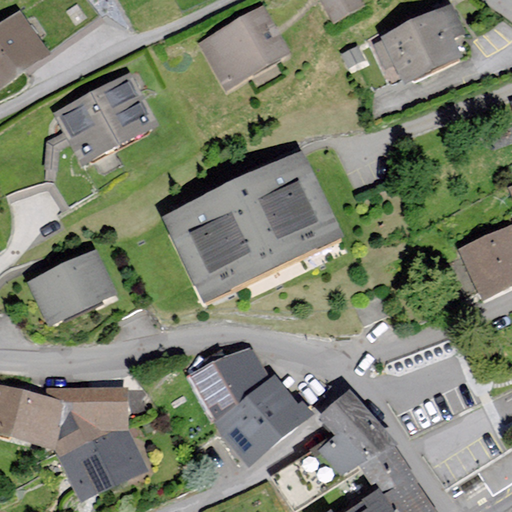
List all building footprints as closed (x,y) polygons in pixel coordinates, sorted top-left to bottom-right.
[(309,0),(328,28),(357,9),(351,0),(309,0)] [(455,41),(443,14),(374,44),(393,90),(452,65),(444,45),(455,41)] [(254,17),(192,52),(216,95),(278,60),(254,17)] [(0,35),(0,92),(50,62),(24,20),(0,35)] [(127,79),(53,120),(80,169),(154,129),(127,79)] [(157,228),(197,310),(334,244),(293,162),(157,228)] [(511,289),(511,250),(506,236),(453,257),(473,305),(511,289)] [(28,288),(48,332),(117,302),(97,257),(28,288)] [(191,375),(219,425),(264,388),(243,355),(191,375)] [(303,414),(274,379),(264,388),(219,425),(248,459),(303,414)] [(322,417),(337,435),(319,447),(276,475),(295,510),(342,479),(361,466),(376,489),(346,511),(434,511),(427,498),(395,445),(350,391),(322,417)] [(0,441),(57,453),(66,407),(51,404),(0,392),(0,441)] [(78,505),(142,479),(125,436),(126,395),(52,393),(51,404),(66,407),(57,453),(78,505)]
